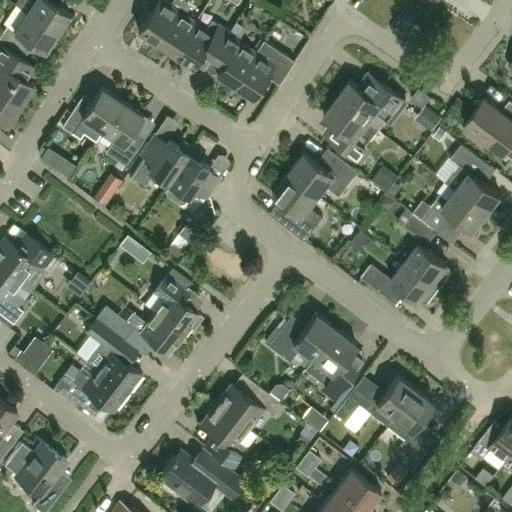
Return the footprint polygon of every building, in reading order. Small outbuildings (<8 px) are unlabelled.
[(15,3),(57,31),(69,12),(51,0),(15,0),(14,2),(15,3)] [(182,0),(171,0),(170,2),(166,0),(156,0),(138,28),(156,40),(182,0)] [(188,1),(185,0),(182,0),(156,40),(174,52),(195,19),(184,12),(189,5),(188,1)] [(5,19),(6,25),(0,33),(0,40),(17,52),(27,37),(45,49),(57,31),(15,3),(5,19)] [(206,26),(195,19),(174,52),(192,64),(201,50),(211,56),(215,50),(229,29),(217,22),(216,23),(210,20),(206,26)] [(211,56),(221,63),(216,70),(234,82),(256,50),(255,49),(239,38),(240,37),(229,29),(215,50),(211,56)] [(255,49),(256,50),(234,82),(252,94),(266,74),(278,82),(294,58),(263,38),(255,49)] [(38,66),(17,52),(0,40),(0,88),(19,102),(33,82),(29,79),(38,66)] [(389,120),(405,97),(368,69),(358,83),(351,78),(337,96),(368,119),(375,109),(389,120)] [(90,121),(102,129),(122,99),(101,85),(88,106),(78,99),(62,124),(80,136),(90,121)] [(0,117),(6,122),(19,102),(0,88),(0,117)] [(511,138),(511,139),(511,138),(511,99),(510,98),(501,108),(485,95),(482,99),(474,100),(475,108),(465,121),(468,123),(464,129),(482,144),(487,138),(503,150),(504,149),(511,155),(511,138)] [(378,126),(368,119),(337,96),(324,114),(331,119),(322,130),(362,161),(371,148),(365,144),(378,126)] [(143,113),(122,99),(102,129),(115,138),(110,146),(117,150),(114,155),(126,163),(143,137),(132,129),(143,113)] [(426,102),(423,106),(416,116),(433,129),(443,115),(426,102)] [(168,181),(171,177),(192,145),(182,139),(179,144),(168,137),(166,139),(154,132),(140,153),(144,155),(131,174),(145,183),(153,170),(168,181)] [(445,179),(456,187),(486,210),(500,192),(485,181),(495,168),(488,162),(489,162),(462,141),(451,156),(459,162),(454,168),(453,167),(445,179)] [(184,200),(188,194),(189,195),(194,188),(206,196),(219,175),(208,167),(209,165),(198,157),(202,152),(192,145),(171,177),(168,181),(171,182),(167,189),(167,193),(180,201),(184,200)] [(289,170),(297,177),(318,193),(326,183),(339,194),(359,169),(336,151),(326,165),(305,149),(289,170)] [(372,179),(387,190),(398,175),(383,164),(372,179)] [(283,221),(305,238),(323,215),(309,205),(318,193),(297,177),(289,170),(273,191),(293,207),(283,221)] [(113,205),(130,179),(118,172),(102,198),(113,205)] [(418,193),(409,206),(413,209),(437,228),(440,230),(449,217),(447,216),(451,211),(473,228),(486,210),(456,187),(448,197),(441,191),(431,203),(418,193)] [(413,209),(403,222),(421,237),(403,259),(439,285),(450,270),(450,266),(446,263),(447,262),(425,245),(437,228),(413,209)] [(59,256),(39,241),(25,230),(15,242),(5,235),(0,241),(0,261),(32,286),(46,267),(49,269),(59,256)] [(428,299),(439,285),(403,259),(389,276),(371,262),(361,275),(387,294),(397,281),(419,298),(420,297),(423,300),(428,299)] [(23,308),(17,304),(32,286),(0,261),(0,291),(0,292),(0,311),(13,321),(23,308)] [(155,309),(183,331),(187,334),(202,314),(179,296),(186,287),(166,272),(153,289),(164,298),(155,309)] [(183,331),(155,309),(146,320),(132,309),(125,318),(105,302),(96,315),(124,337),(134,324),(168,351),(183,331)] [(286,318),(268,343),(289,359),(299,346),(313,356),(336,326),(315,311),(301,329),(286,318)] [(91,346),(94,347),(86,357),(96,366),(128,390),(142,372),(128,361),(138,347),(124,337),(96,315),(85,328),(97,338),(91,346)] [(356,342),(336,326),(313,356),(305,366),(325,381),(319,388),(331,398),(365,354),(354,345),(356,342)] [(30,369),(37,360),(21,349),(18,347),(12,356),(30,369)] [(128,390),(96,366),(89,376),(79,368),(73,376),(65,370),(54,383),(77,400),(86,388),(113,409),(128,390)] [(387,424),(415,387),(397,374),(377,400),(355,383),(334,411),(345,419),(358,402),(387,424)] [(248,426),(263,405),(277,416),(286,405),(282,402),(261,385),(252,396),(231,380),(215,401),(248,426)] [(410,469),(418,460),(431,442),(412,428),(433,401),(415,387),(387,424),(404,438),(397,446),(406,452),(399,461),(410,469)] [(0,457),(10,444),(0,435),(0,434),(17,411),(0,398),(0,457)] [(200,421),(212,431),(204,442),(233,465),(243,453),(232,446),(248,426),(215,401),(200,421)] [(490,445),(506,457),(511,449),(511,414),(497,433),(489,426),(471,449),(481,456),(490,445)] [(33,503),(44,511),(60,491),(49,482),(67,459),(42,439),(15,474),(40,493),(33,503)] [(244,478),(211,453),(201,445),(193,456),(180,447),(161,472),(180,487),(178,490),(196,504),(213,482),(231,496),(244,478)] [(309,448),(303,456),(309,461),(315,453),(309,448)] [(321,457),(315,453),(309,461),(315,465),(321,457)] [(309,461),(303,456),(295,465),(302,470),(309,461)] [(308,474),(315,465),(309,461),(302,470),(308,474)] [(338,483),(373,511),(375,509),(369,504),(380,488),(351,465),(338,483)] [(282,495),(288,487),(282,482),(276,491),(282,495)] [(372,511),(373,511),(338,483),(324,500),(339,511),(362,511),(365,509),(369,511),(372,511)] [(295,492),(288,487),(282,495),(288,500),(295,492)] [(276,491),(269,500),(275,504),(282,495),(276,491)] [(282,495),(275,504),(281,509),(288,500),(282,495)] [(140,511),(119,498),(110,511),(140,511)] [(339,511),(324,500),(314,511),(339,511)]
